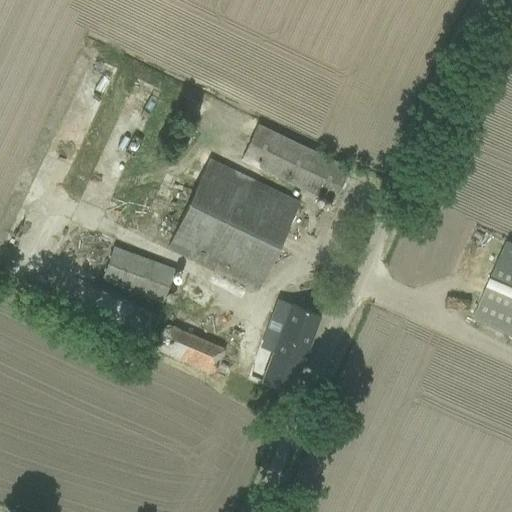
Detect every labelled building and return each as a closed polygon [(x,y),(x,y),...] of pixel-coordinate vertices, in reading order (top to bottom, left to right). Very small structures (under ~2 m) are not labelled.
[(237,159),(314,195),(332,204),(349,169),(254,125),(237,159)] [(170,249),(239,281),(257,290),(298,203),(210,162),(170,249)] [(473,317),(491,325),(511,334),(511,243),(506,241),(473,317)] [(166,301),(176,272),(113,250),(103,279),(166,301)] [(275,298),(246,376),(291,393),(320,315),(275,298)] [(155,348),(213,373),(223,350),(165,325),(155,348)]
